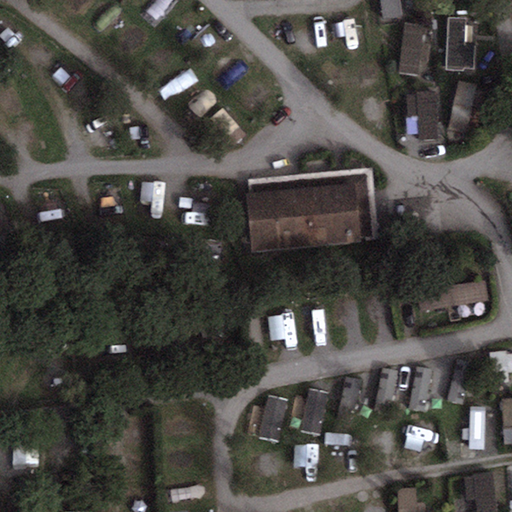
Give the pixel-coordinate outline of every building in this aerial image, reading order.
[(381,0),(384,16),(409,12),(406,0),(381,0)] [(477,67),(476,42),(466,43),(465,15),(446,16),(448,68),(477,67)] [(420,73),(422,22),(403,21),(401,72),(420,73)] [(468,129),(470,107),(485,107),(486,84),(454,82),(451,128),(468,129)] [(439,136),(438,91),(406,92),(407,137),(439,136)] [(258,247),(372,237),(366,176),(274,184),(275,200),(254,202),(258,247)] [(421,286),(422,307),(488,304),(487,283),(421,286)] [(496,372),(511,370),(511,352),(495,354),(496,372)] [(471,400),(479,364),(458,359),(450,396),(471,400)] [(417,365),(411,393),(427,396),(433,368),(417,365)] [(383,367),(378,399),(393,402),(399,369),(383,367)] [(313,387),(302,424),(320,430),(331,393),(313,387)] [(270,394),(262,425),(282,430),(289,399),(270,394)] [(511,395),(503,396),(505,441),(511,441),(511,395)] [(462,448),(485,451),(489,405),(467,403),(462,448)] [(433,418),(412,419),(414,448),(434,447),(433,418)] [(497,511),(496,472),(465,474),(465,498),(478,497),(478,511),(497,511)] [(418,511),(417,487),(400,487),(400,511),(418,511)]
